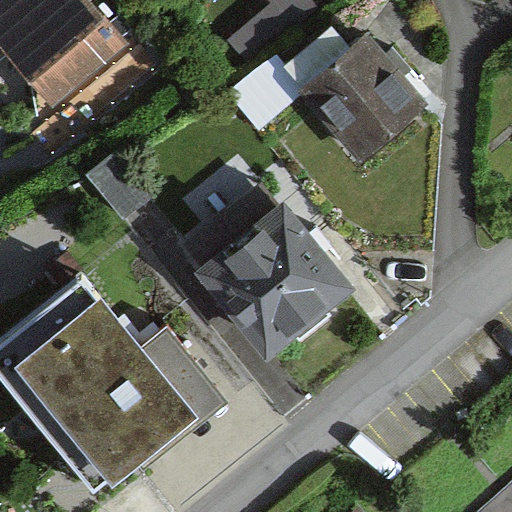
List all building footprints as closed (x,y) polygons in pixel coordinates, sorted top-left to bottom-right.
[(0,0),(0,38),(48,98),(119,40),(86,0),(0,0)] [(421,108),(363,34),(297,84),(355,159),(421,108)] [(278,58),(239,85),(265,121),(303,94),(278,58)] [(185,242),(201,263),(191,270),(257,355),(345,288),(278,202),(272,206),(257,187),(185,242)] [(76,280),(0,340),(0,381),(87,491),(132,456),(140,466),(220,403),(159,326),(131,348),(76,280)] [(511,511),(511,488),(483,511),(511,511)]
